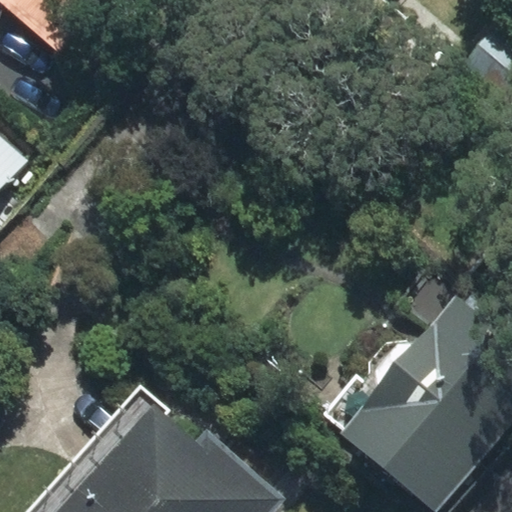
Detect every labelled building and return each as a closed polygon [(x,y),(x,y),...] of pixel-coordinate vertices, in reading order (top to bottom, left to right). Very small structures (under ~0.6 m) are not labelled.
[(20,0),(15,6),(73,57),(124,0),(20,0)] [(511,36),(477,76),(511,106),(511,36)] [(242,99),(190,157),(255,215),(307,157),(242,99)] [(0,168),(21,143),(0,125),(0,168)] [(511,311),(489,292),(363,446),(445,511),(460,511),(511,449),(511,311)] [(258,511),(159,424),(81,511),(258,511)]
